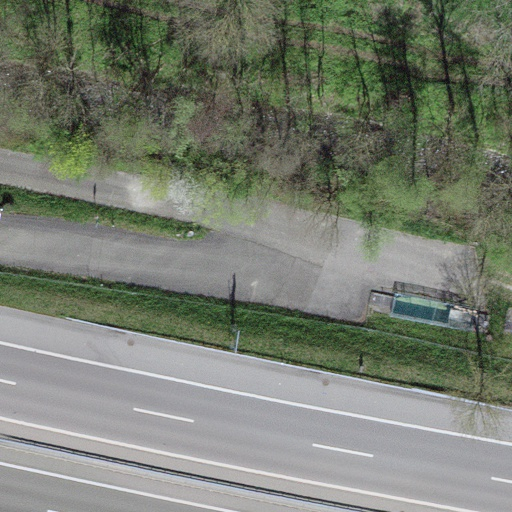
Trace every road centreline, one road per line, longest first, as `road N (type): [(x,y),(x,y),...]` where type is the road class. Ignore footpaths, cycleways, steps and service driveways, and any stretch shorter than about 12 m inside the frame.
road 1 (motorway): [(511,481),(0,379)]
road 2 (unclassified): [(0,166),(468,273)]
